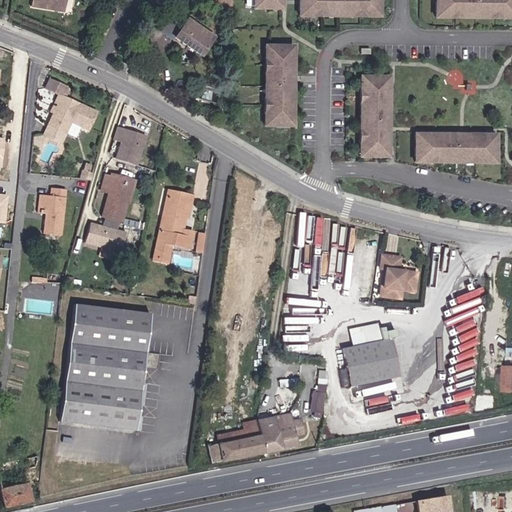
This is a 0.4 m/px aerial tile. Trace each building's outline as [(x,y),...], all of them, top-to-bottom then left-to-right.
[(33,0),(32,8),(65,13),(66,0),(33,0)] [(234,0),(216,0),(217,9),(235,10),(234,0)] [(249,0),(249,11),(260,12),(259,8),(273,8),(272,0),(249,0)] [(370,19),(370,9),(367,9),(366,0),(340,0),(341,8),(330,7),(330,0),(293,0),(294,9),(290,8),(290,18),(304,18),(304,23),(316,23),(316,18),(344,19),(344,24),(356,24),(356,19),(370,19)] [(506,20),(507,10),(503,10),(503,0),(477,0),(477,9),(467,9),(466,0),(430,0),(430,10),(426,10),(426,20),(440,20),(440,25),(452,25),(453,20),(480,20),(480,25),(493,25),(493,20),(506,20)] [(219,37),(188,18),(176,38),(203,58),(219,37)] [(161,32),(172,37),(177,25),(167,20),(161,32)] [(271,57),(271,54),(261,54),(261,68),(256,68),(256,80),(261,80),(260,108),(256,108),(256,120),(261,120),(261,134),(271,134),(271,130),(284,130),(284,94),(272,94),(272,84),(284,83),(284,58),(271,57)] [(69,87),(49,79),(45,90),(60,96),(52,112),(54,113),(44,136),(64,145),(74,125),(91,133),(100,112),(65,96),(69,87)] [(284,94),(284,83),(272,84),(272,94),(284,94)] [(356,164),(366,165),(366,161),(379,161),(379,135),(367,135),(367,125),(379,125),(379,88),(366,88),(366,84),(356,84),(356,98),(351,98),(351,111),(356,111),(356,138),(351,138),(351,150),(356,151),(356,164)] [(379,135),(379,125),(367,125),(367,135),(379,135)] [(149,137),(118,127),(114,140),(121,143),(116,158),(138,166),(149,137)] [(486,165),(486,155),(483,155),(483,142),(456,142),(456,154),(446,154),(446,142),(410,141),(410,154),(406,154),(406,164),(420,165),(420,170),(432,170),(433,165),(460,165),(460,170),(472,170),(472,165),(486,165)] [(456,154),(456,142),(446,142),(446,154),(456,154)] [(111,176),(106,175),(101,192),(109,194),(103,217),(124,224),(137,181),(112,173),(111,176)] [(69,190),(52,188),(51,196),(40,195),(39,214),(46,214),(44,233),(63,236),(69,190)] [(195,195),(168,190),(153,261),(169,265),(173,245),(191,249),(195,232),(185,229),(187,218),(190,219),(195,195)] [(127,233),(91,223),(84,247),(123,257),(127,233)] [(203,251),(207,233),(199,231),(195,249),(203,251)] [(403,257),(381,253),(380,270),(382,270),(381,298),(403,300),(404,293),(417,294),(419,272),(401,269),(403,257)] [(151,313),(76,304),(61,421),(138,431),(144,375),(151,313)] [(352,346),(344,348),(349,369),(340,370),(344,388),(400,377),(394,338),(400,337),(397,328),(386,331),(385,326),(381,328),(379,323),(349,329),(352,346)] [(261,434),(208,445),(213,465),(300,447),(298,437),(307,436),(302,418),(294,421),(292,414),(257,421),(261,434)] [(0,486),(0,505),(0,507),(30,502),(26,482),(0,486)] [(450,511),(448,495),(417,500),(419,511),(450,511)]
